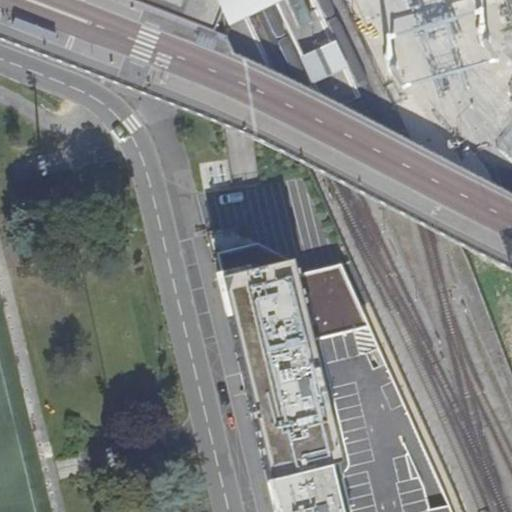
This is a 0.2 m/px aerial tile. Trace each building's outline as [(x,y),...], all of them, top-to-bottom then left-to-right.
[(126,0),(222,37),(218,14),(211,0),(126,0)] [(211,0),(218,14),(224,27),(280,0),(211,0)] [(51,35),(9,18),(5,28),(48,44),(51,35)] [(222,279),(218,280),(240,370),(266,477),(338,458),(308,344),(368,330),(341,266),(293,277),(289,261),(257,243),(215,251),(222,279)] [(350,511),(338,458),(266,477),(274,511),(350,511)]
